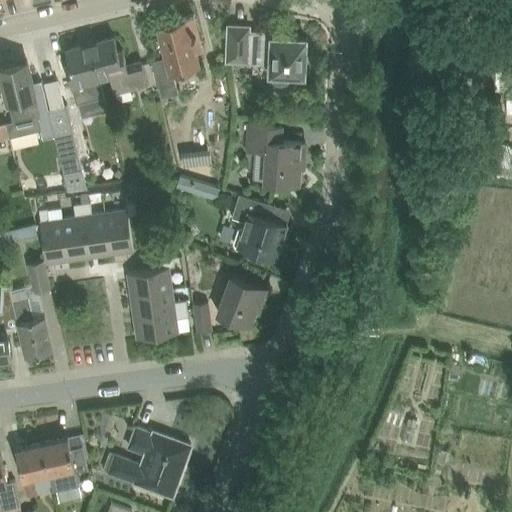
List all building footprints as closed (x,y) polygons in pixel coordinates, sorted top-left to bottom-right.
[(160,24),(163,35),(168,55),(152,59),(161,96),(179,91),(173,68),(199,61),(195,46),(202,44),(194,15),(196,15),(195,13),(158,23),(158,24),(160,24)] [(248,59),(271,60),(270,72),(273,72),(274,76),(277,80),(281,81),(285,80),(289,77),(290,73),(305,73),(305,67),(309,68),(309,55),(306,55),(307,36),(290,35),(290,32),(249,30),(250,24),(229,24),(228,59),(248,59)] [(125,53),(120,54),(115,35),(91,41),(101,79),(110,76),(115,93),(149,83),(142,57),(127,61),(125,53)] [(67,63),(72,83),(75,95),(77,102),(105,94),(101,79),(91,41),(67,48),(71,62),(67,63)] [(5,85),(12,119),(27,116),(23,98),(36,95),(32,79),(28,59),(0,66),(5,85)] [(0,138),(10,135),(6,120),(0,121),(0,138)] [(263,180),(279,180),(299,182),(301,155),(305,155),(306,141),(280,139),(280,127),(281,127),(281,125),(249,123),(248,148),(265,149),(263,180)] [(55,134),(61,157),(79,153),(73,129),(55,134)] [(61,157),(55,134),(38,138),(44,161),(61,157)] [(494,173),(495,171),(503,142),(484,136),(475,166),(494,173)] [(64,173),(61,160),(51,162),(54,175),(64,173)] [(171,171),(169,161),(157,164),(160,174),(171,171)] [(176,185),(217,198),(221,185),(180,172),(176,185)] [(269,201),(240,191),(232,215),(244,219),(243,224),(239,226),(233,241),(236,247),(243,249),(247,246),(277,256),(287,223),(265,216),(269,201)] [(90,199),(89,192),(82,193),(83,200),(90,199)] [(112,251),(106,208),(92,210),(91,199),(90,199),(83,200),(91,254),(112,251)] [(134,248),(131,228),(129,213),(137,212),(135,199),(127,200),(127,205),(106,208),(112,251),(134,248)] [(91,254),(83,200),(74,201),(76,213),(62,214),(69,258),(91,254)] [(39,207),(44,241),(47,261),(69,258),(62,214),(50,216),(48,206),(39,207)] [(37,222),(15,227),(18,237),(23,240),(40,236),(37,222)] [(128,271),(131,293),(174,286),(170,264),(175,263),(174,256),(161,257),(163,266),(128,271)] [(35,290),(51,286),(45,257),(29,261),(35,290)] [(266,287),(247,280),(232,274),(225,292),(218,311),(250,323),(259,298),(261,299),(266,287)] [(2,302),(14,301),(13,299),(10,286),(3,286),(2,302)] [(188,307),(187,298),(175,299),(174,286),(131,293),(134,314),(188,307)] [(19,320),(22,334),(27,354),(53,348),(45,314),(34,316),(29,295),(13,299),(14,301),(19,320)] [(208,299),(194,300),(198,329),(212,328),(208,299)] [(189,315),(188,307),(134,314),(138,336),(179,330),(177,316),(189,315)] [(0,356),(11,355),(9,336),(7,325),(5,309),(0,309),(0,356)] [(136,479),(154,486),(173,493),(192,442),(154,429),(153,431),(136,425),(129,445),(140,448),(140,446),(147,449),(141,463),(131,460),(132,458),(111,450),(105,467),(136,479)] [(76,469),(88,466),(83,443),(71,446),(69,434),(43,440),(50,471),(49,471),(54,488),(79,482),(76,469)] [(16,447),(21,466),(27,493),(39,490),(35,475),(49,471),(50,471),(43,440),(16,447)] [(1,450),(0,450),(0,501),(2,508),(3,508),(4,511),(11,509),(22,507),(15,478),(8,480),(1,450)] [(112,500),(108,511),(130,511),(132,507),(112,500)]
